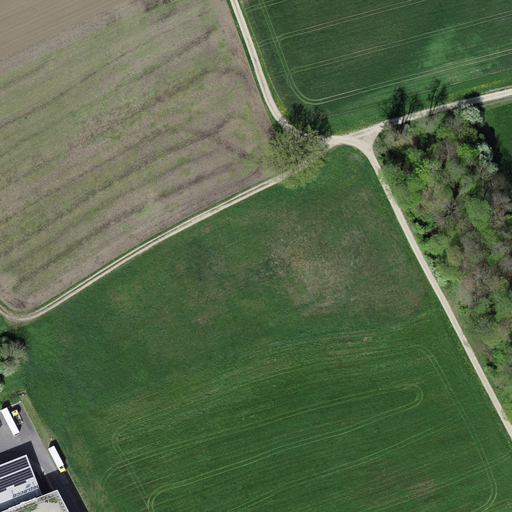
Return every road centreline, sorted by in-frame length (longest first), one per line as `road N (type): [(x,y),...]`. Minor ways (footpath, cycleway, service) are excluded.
road 1 (track): [(334,145),(41,315),(22,321),(0,307)]
road 2 (track): [(359,137),(511,439)]
road 3 (track): [(233,0),(286,127),(334,145),(359,137)]
road 4 (track): [(511,92),(359,137)]
